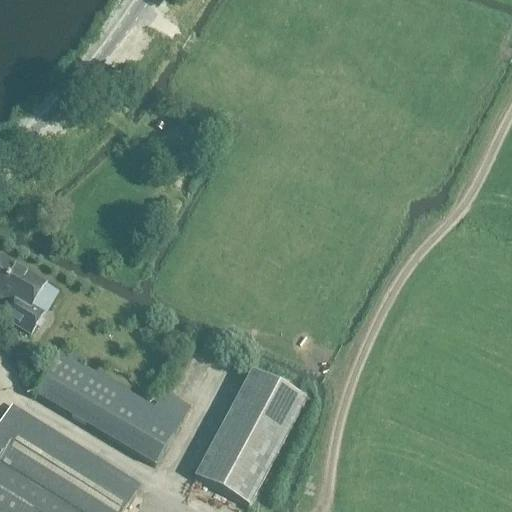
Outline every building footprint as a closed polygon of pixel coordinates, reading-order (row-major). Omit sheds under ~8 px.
[(186,126),(182,137),(191,141),(196,130),(186,126)] [(53,295),(40,288),(41,287),(0,265),(0,301),(12,308),(5,322),(31,336),(53,295)] [(188,413),(155,394),(148,405),(141,400),(129,395),(59,355),(35,397),(154,469),(188,413)] [(247,510),(304,404),(251,376),(194,481),(247,510)] [(0,511),(125,511),(139,490),(26,418),(16,414),(0,439),(0,511)]
